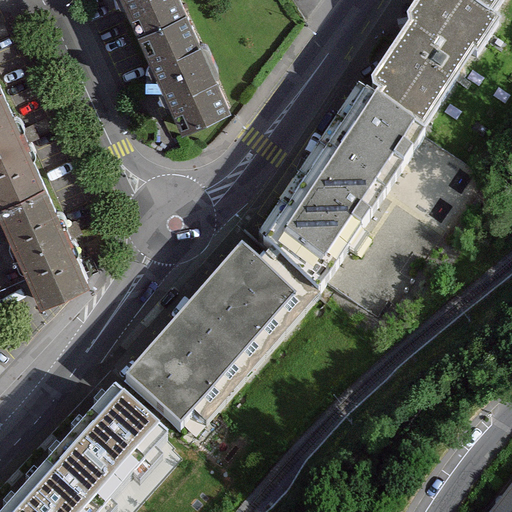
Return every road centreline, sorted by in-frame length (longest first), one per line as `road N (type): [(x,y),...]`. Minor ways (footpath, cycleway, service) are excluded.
road 1 (tertiary): [(175,224),(259,146),(367,0)]
road 2 (tertiary): [(0,462),(63,388),(175,224)]
road 3 (tertiary): [(42,0),(113,152),(175,224)]
road 4 (tertiary): [(430,511),(511,411)]
